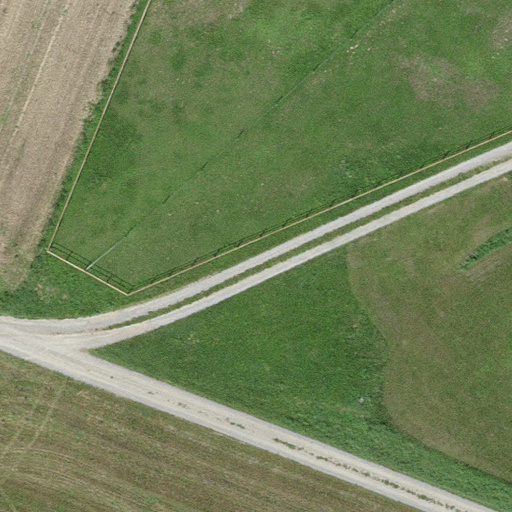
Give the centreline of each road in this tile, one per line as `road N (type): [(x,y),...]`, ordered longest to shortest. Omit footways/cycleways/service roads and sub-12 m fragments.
road 1 (track): [(21,342),(143,319),(511,157)]
road 2 (track): [(462,511),(0,334)]
